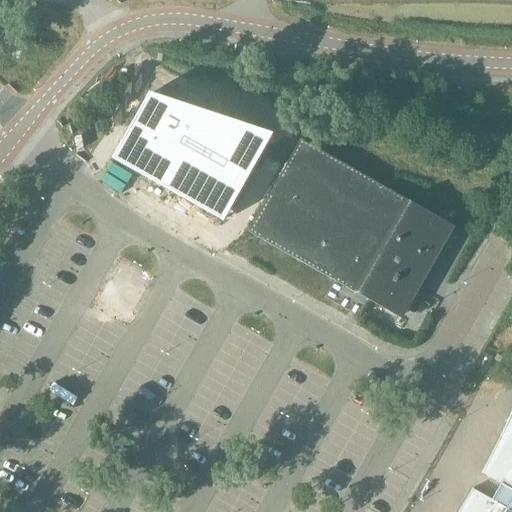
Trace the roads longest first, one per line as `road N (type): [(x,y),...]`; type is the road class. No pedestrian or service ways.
road 1 (unclassified): [(414,394),(121,221),(11,138)]
road 2 (unclassified): [(117,32),(183,19),(511,64)]
road 3 (unclassified): [(11,138),(117,32)]
